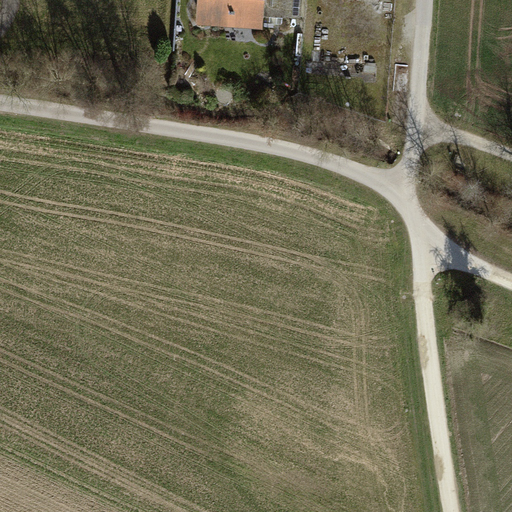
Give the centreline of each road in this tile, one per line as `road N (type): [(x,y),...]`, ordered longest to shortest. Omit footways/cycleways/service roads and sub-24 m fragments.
road 1 (track): [(0,101),(287,148),(358,172),(411,210)]
road 2 (track): [(411,210),(450,511)]
road 3 (unclassified): [(423,0),(412,141)]
road 4 (track): [(411,210),(461,260),(511,278)]
